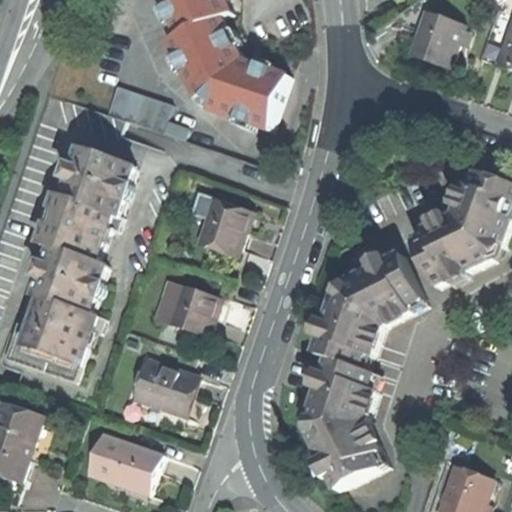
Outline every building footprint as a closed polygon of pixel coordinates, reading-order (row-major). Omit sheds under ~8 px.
[(166,0),(187,41),(228,20),(237,16),(229,0),(166,0)] [(438,60),(457,66),(463,48),(468,33),(470,26),(433,15),(421,55),(438,60)] [(187,41),(176,45),(208,113),(278,133),(294,79),(270,72),(249,65),(228,20),(187,41)] [(475,35),(468,33),(463,48),(470,51),(475,35)] [(511,36),(502,67),(511,70),(511,36)] [(111,118),(125,123),(134,91),(120,87),(111,118)] [(125,123),(139,127),(148,96),(134,91),(125,123)] [(139,127),(153,131),(162,100),(148,96),(139,127)] [(153,131),(167,135),(171,122),(177,104),(162,100),(153,131)] [(167,135),(188,142),(192,129),(171,122),(167,135)] [(10,362),(80,386),(93,349),(98,334),(105,337),(110,322),(96,317),(113,269),(101,265),(108,245),(112,232),(122,235),(127,220),(124,219),(141,170),(87,152),(70,201),(64,199),(47,248),(58,252),(42,301),(49,303),(39,331),(22,325),(10,362)] [(471,188),(462,219),(418,240),(443,290),(510,257),(511,249),(511,183),(505,181),(483,175),(478,190),(471,188)] [(200,215),(214,219),(219,203),(205,199),(200,215)] [(207,243),(245,254),(251,234),(257,214),(219,203),(214,219),(207,243)] [(432,309),(408,258),(343,290),(333,319),(320,357),(334,362),(322,397),(311,430),(343,494),(393,469),(372,426),(382,395),(376,393),(380,378),(367,374),(371,358),(378,361),(389,330),(432,309)] [(164,324),(176,328),(189,289),(177,285),(164,324)] [(176,328),(213,340),(219,321),(225,301),(189,289),(176,328)] [(139,401),(190,419),(196,401),(204,379),(153,361),(139,401)] [(0,428),(0,473),(29,482),(37,456),(49,419),(7,405),(0,428)] [(94,477),(154,497),(161,476),(167,456),(107,437),(94,477)] [(489,511),(500,482),(462,469),(447,511),(489,511)]
